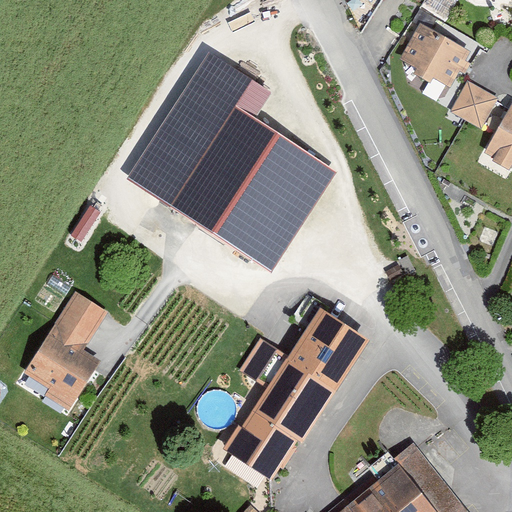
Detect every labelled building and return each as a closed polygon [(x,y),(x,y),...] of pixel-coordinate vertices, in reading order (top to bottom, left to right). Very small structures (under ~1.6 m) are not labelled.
[(470,53),(421,25),(401,61),(417,70),(413,75),(430,85),(433,79),(450,89),(470,53)] [(274,94),(207,51),(125,178),(273,272),(337,173),(256,122),(274,94)] [(494,99),(469,86),(454,112),(479,126),(494,99)] [(511,106),(485,151),(511,166),(511,106)] [(74,294),(25,373),(50,388),(44,396),(68,411),(100,360),(83,350),(105,314),(74,294)] [(315,320),(288,359),(334,391),(368,342),(322,310),(315,320)] [(260,335),(240,367),(259,382),(280,347),(260,335)] [(224,449),(269,481),(285,459),(305,432),(334,391),(288,359),(224,449)] [(467,511),(414,447),(333,511),(467,511)]
